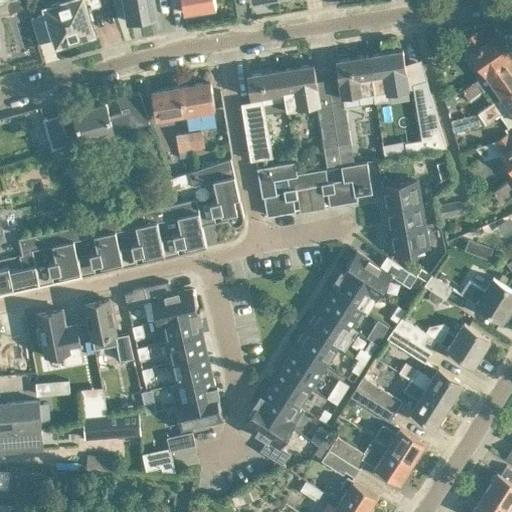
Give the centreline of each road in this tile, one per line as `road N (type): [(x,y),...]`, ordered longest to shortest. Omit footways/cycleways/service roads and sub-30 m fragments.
road 1 (residential): [(222,41),(487,0)]
road 2 (residential): [(0,96),(222,41)]
road 3 (residential): [(215,466),(238,388),(208,259)]
road 4 (residential): [(208,259),(0,304)]
road 5 (residential): [(222,41),(260,246)]
road 6 (unclassified): [(424,511),(511,375)]
